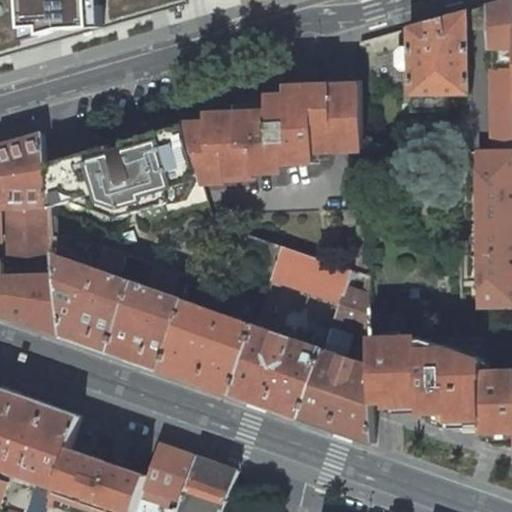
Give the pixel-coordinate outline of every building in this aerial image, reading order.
[(0,0),(0,57),(11,55),(28,50),(43,45),(42,37),(44,37),(51,36),(61,36),(62,40),(96,30),(106,27),(151,14),(165,10),(189,3),(188,0),(0,0)] [(511,0),(491,6),(492,84),(511,84),(511,0)] [(469,12),(410,28),(411,49),(404,49),(399,54),(400,66),(402,69),(412,68),(413,112),(436,112),(435,95),(447,95),(471,95),(469,12)] [(406,30),(362,42),(362,51),(376,55),(398,49),(407,38),(406,30)] [(42,37),(43,45),(62,40),(61,36),(51,36),(44,37),(42,37)] [(366,149),(364,80),(334,82),(334,90),(302,91),(303,99),(283,99),(271,100),(272,107),(240,109),(240,116),(209,117),(209,123),(186,124),(201,175),(287,171),(286,164),(318,163),(317,151),(366,149)] [(511,84),(492,84),(492,152),(511,152),(511,84)] [(447,95),(435,95),(436,112),(448,111),(447,95)] [(459,108),(459,146),(471,146),(471,108),(459,108)] [(72,156),(47,163),(51,207),(91,195),(95,208),(121,217),(172,203),(174,203),(173,198),(186,194),(184,186),(198,182),(196,177),(201,175),(186,124),(125,141),(126,147),(82,159),(73,162),(72,156)] [(3,256),(30,258),(29,236),(40,235),(41,256),(56,254),(54,238),(51,207),(47,163),(44,134),(14,143),(0,146),(0,149),(2,201),(2,211),(3,244),(3,256)] [(460,240),(461,307),(511,307),(511,152),(492,152),(460,152),(460,221),(460,240)] [(188,201),(198,182),(184,186),(186,194),(173,198),(174,203),(172,203),(173,205),(188,201)] [(460,221),(450,222),(450,241),(460,240),(460,221)] [(215,223),(207,248),(274,273),(283,247),(215,223)] [(369,224),(357,224),(358,235),(369,235),(369,224)] [(56,254),(58,279),(63,335),(111,352),(136,283),(120,277),(128,254),(107,247),(99,270),(69,259),(67,237),(54,238),(56,254)] [(272,279),(342,303),(348,287),(353,271),(283,247),(274,273),(272,279)] [(381,249),(370,249),(370,261),(382,260),(381,249)] [(202,262),(192,290),(213,297),(223,269),(202,262)] [(150,288),(136,283),(111,352),(163,370),(187,302),(172,296),(180,273),(158,265),(150,288)] [(58,279),(4,274),(2,314),(63,335),(58,279)] [(336,322),(373,334),(371,295),(348,287),(342,303),(336,322)] [(276,298),(267,294),(256,325),(276,332),(278,326),(268,322),(276,298)] [(163,370),(232,394),(256,325),(187,302),(163,370)] [(276,332),(256,325),(232,394),(302,418),(326,350),(276,332)] [(302,418),(377,444),(375,401),(374,366),(347,357),(354,336),(333,329),(326,350),(302,418)] [(502,446),(511,445),(511,372),(485,373),(485,360),(427,340),(421,340),(421,338),(373,339),(374,366),(375,401),(388,401),(388,406),(407,405),(408,413),(422,412),(422,418),(451,428),(483,427),(483,439),(502,446)] [(3,388),(0,395),(0,465),(45,481),(59,486),(71,454),(85,416),(3,388)] [(180,511),(183,511),(227,511),(242,470),(199,455),(163,443),(149,480),(143,498),(169,507),(173,496),(184,501),(180,511)] [(59,486),(56,496),(100,511),(138,511),(143,498),(149,480),(71,454),(59,486)] [(0,480),(0,501),(9,484),(0,480)] [(45,481),(31,511),(49,511),(56,496),(59,486),(45,481)] [(143,498),(138,511),(167,511),(169,507),(143,498)]
